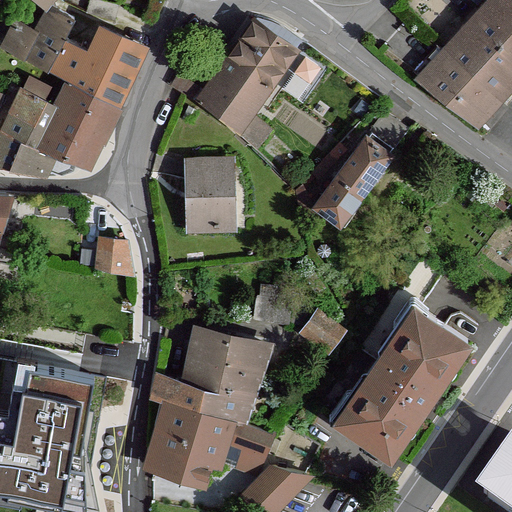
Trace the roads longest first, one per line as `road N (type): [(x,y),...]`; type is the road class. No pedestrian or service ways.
road 1 (residential): [(129,180),(148,319),(135,511)]
road 2 (residential): [(340,45),(511,174)]
road 3 (tertiary): [(511,365),(410,511)]
road 4 (residential): [(179,24),(142,101),(129,180)]
road 5 (residential): [(129,180),(0,180)]
